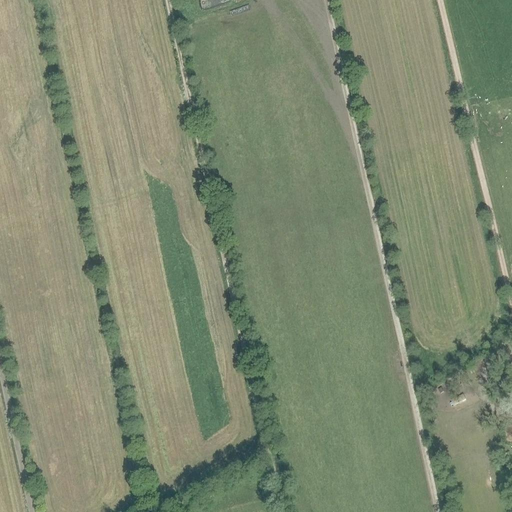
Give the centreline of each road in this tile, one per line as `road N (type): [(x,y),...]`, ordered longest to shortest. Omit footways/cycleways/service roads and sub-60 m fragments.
road 1 (track): [(511,304),(440,0)]
road 2 (track): [(0,375),(29,511)]
